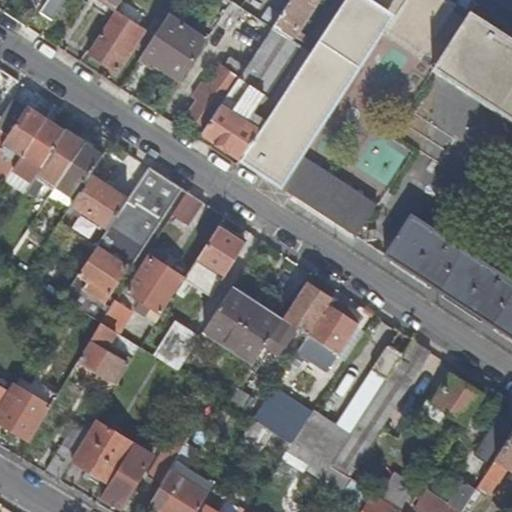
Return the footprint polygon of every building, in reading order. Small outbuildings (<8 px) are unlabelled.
[(46,0),(39,11),(52,19),(64,0),(46,0)] [(120,0),(84,0),(83,3),(108,19),(114,10),(116,7),(120,0)] [(319,40),(310,53),(241,160),(240,161),(319,213),(357,238),(378,206),(339,181),(300,155),(349,79),(380,32),(420,58),(422,54),(455,5),(447,0),(344,0),(345,0),(319,40)] [(289,0),(271,28),(289,40),(315,0),(289,0)] [(319,40),(345,0),(343,0),(332,0),(310,35),(319,40)] [(217,25),(234,34),(246,12),(230,2),(217,25)] [(468,13),(455,5),(422,54),(435,63),(432,68),(433,69),(434,68),(511,119),(511,43),(470,16),(471,14),(468,12),(468,13)] [(144,29),(114,10),(108,19),(87,52),(116,71),(132,47),(144,29)] [(141,55),(180,82),(206,41),(167,15),(154,35),(142,54),(141,55)] [(202,134),(241,160),(310,53),(289,40),(271,28),(244,69),(238,78),(206,128),(202,134)] [(154,35),(144,29),(132,47),(142,54),(154,35)] [(224,69),(238,78),(244,69),(230,60),(224,69)] [(238,78),(224,69),(219,66),(187,115),(206,128),(238,78)] [(0,146),(2,144),(25,108),(12,100),(0,117),(0,146)] [(46,120),(26,107),(25,108),(2,144),(22,156),(46,120)] [(64,132),(46,120),(22,156),(5,182),(23,194),(25,191),(64,132)] [(68,134),(64,132),(25,191),(36,197),(47,181),(55,186),(83,144),(68,134)] [(101,157),(83,144),(55,186),(48,197),(56,203),(58,201),(68,208),(69,206),(90,175),(101,157)] [(137,257),(182,190),(149,168),(128,200),(107,231),(62,300),(100,324),(106,313),(114,301),(115,300),(107,295),(125,268),(137,257)] [(128,200),(90,175),(69,206),(107,231),(128,200)] [(188,226),(203,203),(186,192),(171,215),(188,226)] [(383,256),(385,257),(387,255),(511,337),(511,282),(412,217),(412,215),(410,214),(383,256)] [(198,256),(226,274),(245,245),(217,226),(198,256)] [(226,274),(198,256),(195,260),(223,278),(226,274)] [(135,308),(155,322),(183,278),(151,257),(127,292),(140,300),(135,308)] [(297,326),(309,333),(326,306),(330,300),(305,284),(281,321),(268,340),(282,350),(297,326)] [(203,330),(253,363),(264,346),(268,340),(281,321),(231,288),(203,330)] [(131,312),(114,301),(106,313),(123,324),(131,312)] [(343,317),(326,306),(309,333),(307,335),(337,354),(354,327),(356,325),(343,317)] [(117,334),(123,324),(106,313),(100,324),(114,333),(117,334)] [(104,350),(114,333),(100,324),(78,359),(108,377),(119,359),(104,350)] [(161,352),(180,364),(196,340),(177,327),(161,352)] [(345,359),(363,333),(354,327),(337,354),(345,359)] [(282,350),(268,340),(264,346),(279,355),(282,350)] [(347,478),(429,351),(412,340),(402,355),(386,380),(329,467),(347,478)] [(371,370),(386,380),(402,355),(387,346),(371,370)] [(386,380),(371,370),(335,425),(312,410),(308,416),(290,443),(320,461),(329,467),(386,380)] [(432,404),(446,413),(464,425),(482,396),(450,375),(432,404)] [(0,406),(0,422),(29,440),(50,407),(12,385),(0,406)] [(290,443),(308,416),(271,390),(265,400),(252,419),(267,428),(273,432),(290,443)] [(446,413),(432,404),(427,401),(420,411),(439,424),(446,413)] [(473,456),(490,467),(511,434),(511,417),(503,411),(473,456)] [(269,438),(273,432),(267,428),(252,419),(248,425),(269,438)] [(133,443),(94,420),(86,434),(70,459),(109,483),(131,446),(133,443)] [(72,426),(44,473),(57,481),(70,459),(86,434),(72,426)] [(511,434),(490,467),(485,475),(497,483),(507,467),(511,470),(511,434)] [(150,457),(131,446),(109,483),(100,498),(120,509),(142,471),(150,457)] [(148,505),(159,511),(196,511),(207,494),(186,482),(192,472),(185,468),(194,454),(183,447),(177,458),(160,485),(148,505)] [(147,477),(160,485),(177,458),(164,450),(147,477)] [(311,476),(320,482),(329,467),(320,461),(311,476)] [(337,493),(347,478),(329,467),(320,482),(337,493)] [(379,477),(369,492),(400,511),(405,511),(419,492),(392,475),(387,482),(379,477)] [(413,509),(417,511),(460,511),(475,490),(461,480),(445,504),(425,491),(413,509)] [(400,511),(369,492),(367,491),(362,499),(366,502),(360,511),(400,511)]
